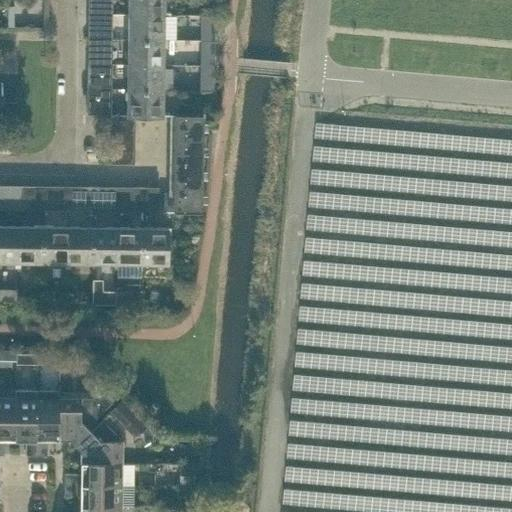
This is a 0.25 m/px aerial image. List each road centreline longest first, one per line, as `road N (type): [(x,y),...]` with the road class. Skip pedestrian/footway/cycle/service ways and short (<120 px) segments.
road 1 (residential): [(0,167),(66,168),(69,0)]
road 2 (unclassified): [(511,98),(311,82)]
